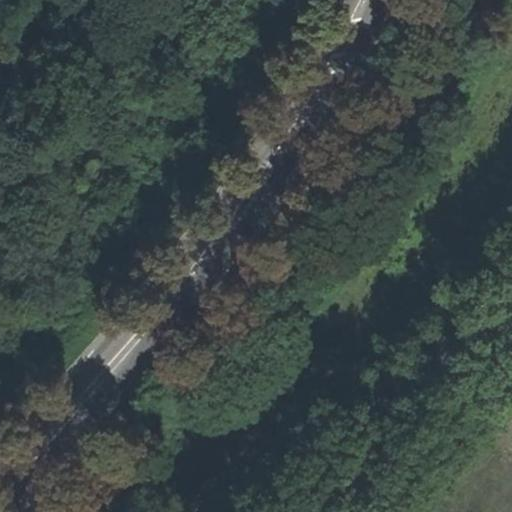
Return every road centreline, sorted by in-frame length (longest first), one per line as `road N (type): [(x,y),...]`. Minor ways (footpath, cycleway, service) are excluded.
road 1 (secondary): [(367,0),(273,167),(183,287),(0,499)]
road 2 (unclassified): [(511,289),(296,511)]
